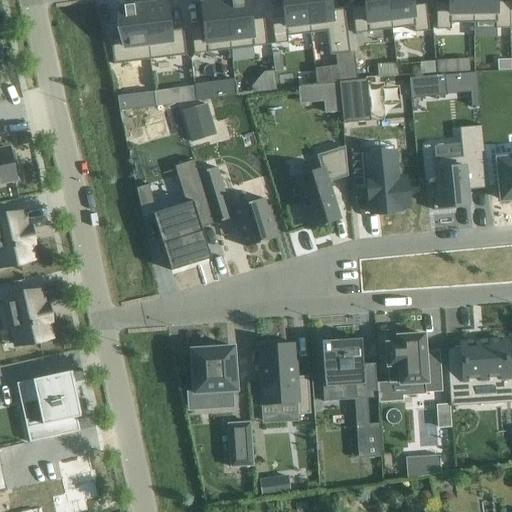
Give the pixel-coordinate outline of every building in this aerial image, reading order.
[(231,0),(224,1),(231,50),(267,46),(264,19),(251,21),(248,0),(231,0)] [(282,0),(284,17),(272,18),(275,44),(289,43),(288,37),(310,34),(306,0),(282,0)] [(306,0),(310,34),(327,32),(330,56),(350,53),(344,9),(332,11),(330,0),(306,0)] [(363,0),(365,7),(352,8),(355,29),(355,34),(392,29),(387,0),(363,0)] [(387,0),(392,29),(414,27),(415,32),(429,31),(425,5),(413,6),(411,0),(387,0)] [(448,0),(449,3),(436,4),(437,30),(451,30),(451,24),(473,23),(472,0),(448,0)] [(472,0),(473,23),(495,23),(495,29),(510,29),(509,2),(507,2),(497,3),(496,0),(472,0)] [(204,27),(191,29),(194,54),(194,55),(231,50),(224,1),(207,3),(207,2),(206,2),(206,3),(201,4),(204,27)] [(150,5),(143,5),(150,60),(186,56),(186,55),(183,30),(170,31),(167,2),(161,3),(161,2),(160,2),(160,3),(156,4),(156,3),(150,4),(150,5)] [(123,37),(110,39),(114,65),(150,60),(143,5),(134,7),(133,5),(132,5),(132,7),(125,8),(125,6),(123,7),(124,8),(119,8),(123,37)] [(445,60),(436,60),(437,74),(446,73),(445,60)] [(476,72),(445,75),(446,94),(478,91),(476,72)] [(445,75),(409,78),(411,99),(446,96),(446,94),(445,75)] [(362,80),(339,82),(339,83),(342,112),(343,124),(370,121),(366,80),(362,80)] [(339,83),(322,85),(325,114),(342,112),(339,83)] [(194,86),(178,88),(180,103),(196,101),(194,86)] [(423,149),(451,147),(448,122),(473,119),(471,95),(418,100),(423,149)] [(241,98),(202,110),(209,136),(249,126),(241,98)] [(436,187),(431,187),(433,211),(448,209),(448,207),(469,205),(467,188),(476,187),(485,186),(486,186),(486,188),(487,188),(482,126),(480,126),(481,131),(459,133),(462,157),(434,160),(435,170),(434,170),(436,187)] [(322,170),(295,178),(310,228),(339,219),(328,182),(347,176),(345,148),(318,156),(322,170)] [(367,148),(350,150),(354,188),(367,187),(368,197),(369,200),(370,200),(371,214),(387,213),(399,211),(399,208),(409,207),(406,178),(396,179),(395,160),(394,152),(368,154),(367,148)] [(9,149),(0,150),(0,183),(16,180),(13,165),(17,164),(14,150),(10,151),(9,149)] [(510,158),(497,160),(501,200),(511,199),(511,156),(510,157),(510,158)] [(186,204),(153,214),(171,271),(198,263),(209,259),(211,259),(201,228),(213,224),(194,161),(174,167),(186,204)] [(216,168),(198,173),(214,224),(232,219),(216,168)] [(148,185),(136,189),(140,208),(153,205),(148,185)] [(264,199),(234,208),(246,248),(276,239),(271,223),(269,217),(264,199)] [(23,213),(0,218),(0,257),(2,265),(0,265),(0,267),(34,260),(31,245),(34,244),(30,227),(27,227),(23,213)] [(41,291),(6,299),(13,329),(15,328),(19,343),(16,344),(16,345),(51,338),(48,323),(51,322),(47,305),(44,306),(43,303),(41,291)] [(181,334),(167,335),(168,357),(182,357),(181,334)] [(387,344),(386,344),(388,383),(399,382),(400,384),(401,384),(401,382),(411,382),(411,383),(413,383),(413,382),(417,381),(417,383),(419,383),(419,381),(424,381),(425,393),(441,392),(439,351),(425,352),(424,335),(422,335),(422,337),(411,337),(411,335),(409,336),(409,337),(405,338),(405,336),(403,336),(403,338),(399,338),(398,336),(397,336),(397,345),(388,346),(387,344)] [(323,367),(321,367),(323,401),(367,398),(365,364),(363,364),(361,339),(321,341),(323,367)] [(511,362),(508,363),(506,341),(475,343),(475,347),(474,347),(467,348),(467,344),(462,344),(464,370),(448,371),(450,407),(470,405),(469,389),(503,387),(504,398),(505,398),(505,402),(511,402),(511,362)] [(260,364),(258,364),(261,406),(297,403),(298,415),(311,414),(308,376),(298,377),(297,362),(296,362),(294,343),(258,346),(260,364)] [(193,350),(191,350),(191,352),(194,391),(193,391),(194,394),(196,394),(196,393),(217,392),(218,406),(217,406),(217,409),(220,409),(220,408),(230,408),(233,408),(233,405),(232,405),(231,391),(234,391),(237,391),(236,388),(233,350),(234,350),(234,349),(234,347),(231,347),(193,350)] [(43,423),(26,427),(30,442),(80,431),(77,418),(81,417),(72,374),(73,374),(72,371),(33,380),(43,423)] [(1,391),(0,391),(0,440),(11,438),(1,391)] [(250,423),(228,425),(231,467),(252,466),(250,423)] [(379,423),(360,425),(362,458),(381,457),(379,423)] [(65,493),(51,496),(54,511),(86,511),(89,511),(87,500),(98,497),(95,481),(97,481),(95,469),(92,470),(89,454),(58,461),(65,493)] [(439,455),(405,458),(407,479),(441,473),(439,455)] [(402,463),(392,463),(392,479),(402,479),(402,463)] [(287,475),(259,479),(262,496),(289,492),(287,475)] [(419,496),(420,500),(424,503),(428,502),(431,498),(430,494),(427,492),(422,492),(419,496)] [(337,507),(342,507),(346,500),(346,496),(341,493),(335,493),(331,499),(332,505),(337,507)]
